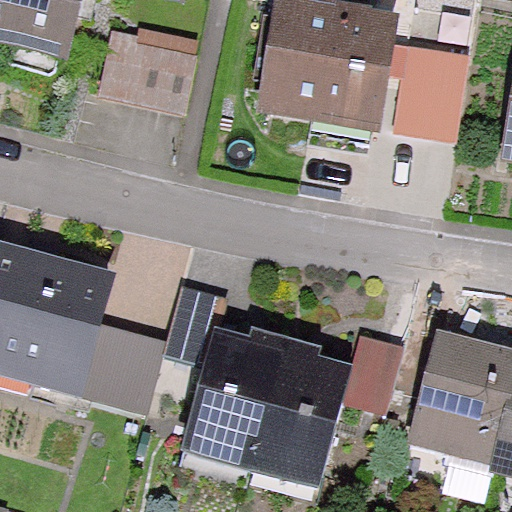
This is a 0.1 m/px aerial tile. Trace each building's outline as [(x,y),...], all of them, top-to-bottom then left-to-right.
[(85,0),(0,0),(0,38),(70,57),(85,0)] [(412,0),(285,0),(267,100),(389,123),(407,29),(412,0)] [(194,29),(118,14),(104,91),(180,105),(194,29)] [(407,29),(389,123),(457,135),(475,42),(407,29)] [(511,87),(503,136),(511,137),(511,87)] [(121,250),(1,221),(0,224),(0,368),(87,390),(105,312),(121,250)] [(230,287),(186,276),(174,327),(169,349),(213,359),(229,300),(230,287)] [(229,300),(213,359),(191,440),(323,476),(347,393),(361,335),(229,300)] [(511,399),(511,324),(447,305),(416,418),(502,442),(511,399)] [(105,312),(87,390),(156,406),(169,349),(174,327),(105,312)] [(361,335),(347,393),(391,404),(407,338),(363,327),(361,335)] [(511,399),(502,442),(511,444),(511,399)]
